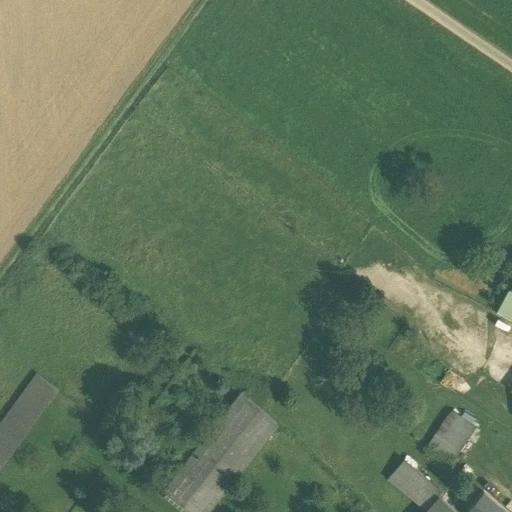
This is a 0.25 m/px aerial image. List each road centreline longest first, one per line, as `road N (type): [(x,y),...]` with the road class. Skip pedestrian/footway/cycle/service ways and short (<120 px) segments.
road 1 (track): [(203,0),(0,277)]
road 2 (track): [(511,67),(411,0)]
